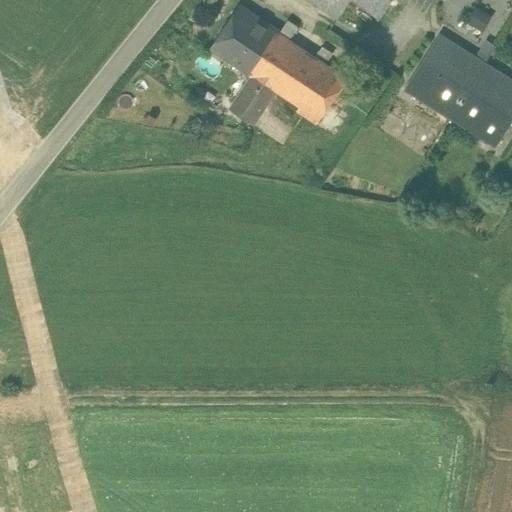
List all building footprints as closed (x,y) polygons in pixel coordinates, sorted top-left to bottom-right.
[(312,0),(339,17),(350,0),(354,0),(379,16),(377,18),(379,19),(391,0),(312,0)] [(477,6),(469,20),(484,29),(492,15),(477,6)] [(280,33),(241,7),(214,47),(253,74),(256,76),(277,90),(300,105),(297,110),(317,123),(338,93),(348,78),(327,64),(314,56),(289,39),(280,33)] [(289,19),(280,33),(289,39),(298,26),(289,19)] [(511,119),(511,79),(440,34),(406,88),(496,145),(511,119)] [(478,53),(488,59),(497,44),(487,38),(478,53)] [(321,45),(314,56),(327,64),(334,53),(321,45)] [(256,76),(253,74),(230,108),(254,124),(277,90),(256,76)] [(366,90),(348,78),(338,93),(356,105),(366,90)]
